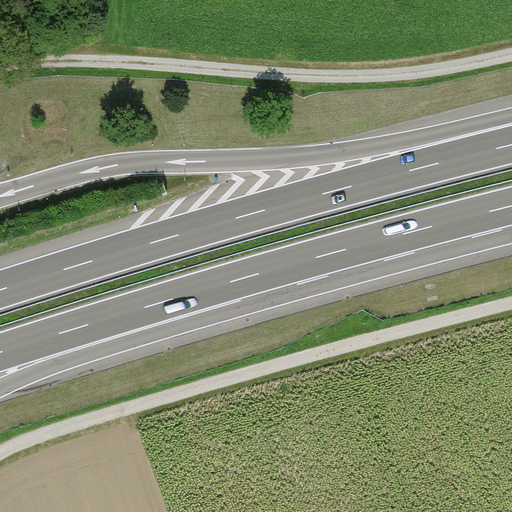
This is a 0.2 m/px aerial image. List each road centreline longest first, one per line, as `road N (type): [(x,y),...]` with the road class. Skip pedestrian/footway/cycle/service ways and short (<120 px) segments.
road 1 (track): [(511,304),(19,441),(0,456)]
road 2 (motorway): [(511,146),(0,291)]
road 3 (track): [(0,64),(315,77),(427,73),(511,55)]
road 4 (motorway): [(511,130),(318,156),(115,165),(15,191)]
road 5 (motorway): [(0,389),(249,277)]
road 6 (motorway): [(249,277),(511,206)]
road 7 (motorway): [(0,354),(249,277)]
